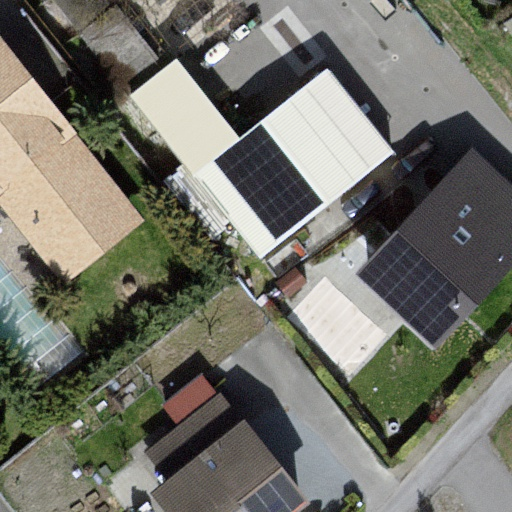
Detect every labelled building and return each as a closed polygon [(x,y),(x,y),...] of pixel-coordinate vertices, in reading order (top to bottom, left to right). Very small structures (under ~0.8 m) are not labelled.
[(170,0),(177,9),(187,0),(170,0)] [(0,46),(0,222),(5,219),(63,293),(143,231),(0,46)] [(183,63),(130,105),(269,273),(402,159),(332,76),(247,147),(183,63)] [(511,194),(479,165),(372,284),(455,359),(511,295),(511,194)] [(314,511),(228,400),(147,466),(176,511),(314,511)]
